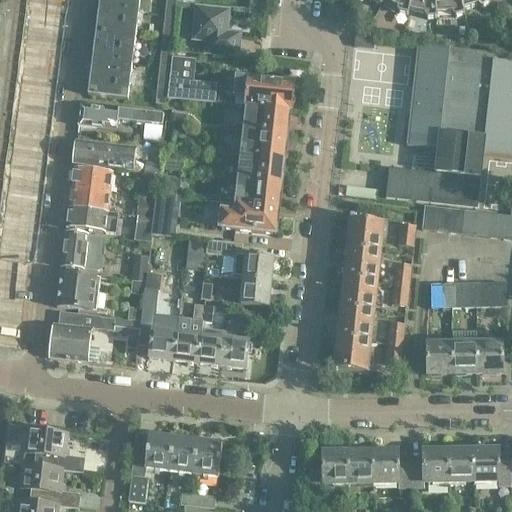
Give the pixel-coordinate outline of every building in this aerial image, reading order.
[(175,12),(176,0),(166,0),(165,11),(175,12)] [(371,0),(372,2),(379,6),(382,6),(384,2),(397,9),(396,12),(398,15),(406,17),(408,15),(409,12),(424,15),(424,18),(426,21),(434,21),(437,19),(437,15),(452,14),(453,17),(455,19),(463,17),(464,14),(463,11),(478,6),(479,9),(482,10),(489,6),(490,3),(488,0),(371,0)] [(135,39),(139,8),(99,3),(95,34),(135,39)] [(194,10),(191,40),(208,42),(206,55),(237,58),(239,36),(225,34),(227,13),(194,10)] [(171,43),(175,12),(165,11),(162,42),(171,43)] [(131,70),(135,39),(95,34),(91,65),(131,70)] [(168,75),(171,43),(162,42),(158,73),(168,75)] [(511,159),(511,64),(494,63),(495,55),(417,47),(405,148),(438,151),(435,175),(479,179),(482,156),(511,159)] [(193,61),(193,58),(176,56),(175,59),(172,59),(167,101),(215,105),(217,85),(193,83),(196,61),(193,61)] [(127,102),(131,70),(91,65),(87,97),(127,102)] [(165,107),(168,75),(158,73),(155,106),(165,107)] [(264,110),(290,113),(293,86),(247,82),(237,81),(234,107),(244,108),(264,110)] [(116,132),(117,123),(145,126),(143,140),(160,142),(163,117),(81,107),(79,128),(116,132)] [(287,137),(290,113),(264,110),(244,108),(244,110),(246,110),(243,132),(287,137)] [(185,136),(187,127),(165,124),(164,133),(185,136)] [(284,161),(287,137),(243,132),(240,157),(259,159),(284,161)] [(134,173),(137,150),(77,142),(73,166),(134,173)] [(284,161),(259,159),(240,157),(237,181),(281,186),(284,161)] [(111,195),(113,175),(73,171),(70,191),(111,195)] [(481,181),(442,177),(389,171),(386,201),(478,211),(481,181)] [(153,192),(154,177),(155,176),(145,174),(143,191),(153,192)] [(279,211),(281,186),(237,181),(235,206),(253,208),(279,211)] [(108,215),(111,195),(70,191),(68,210),(108,215)] [(152,221),(151,228),(152,228),(150,237),(175,241),(180,199),(156,196),(155,199),(152,221)] [(152,221),(155,199),(141,197),(141,199),(139,199),(137,217),(138,218),(138,219),(152,221)] [(279,211),(253,208),(235,206),(234,212),(220,211),(218,230),(276,236),(279,211)] [(435,233),(438,210),(424,208),(421,232),(435,233)] [(116,216),(108,215),(68,210),(65,230),(114,236),(116,216)] [(448,235),(451,211),(438,210),(435,233),(448,235)] [(461,236),(464,213),(451,211),(448,235),(461,236)] [(475,238),(478,214),(464,213),(461,236),(475,238)] [(488,239),(491,216),(478,214),(475,238),(488,239)] [(501,241),(504,217),(491,216),(488,239),(501,241)] [(511,242),(511,217),(504,217),(501,241),(511,242)] [(151,228),(152,221),(138,219),(137,226),(151,228)] [(380,255),(384,225),(349,221),(346,251),(380,255)] [(413,249),(415,228),(400,226),(398,248),(413,249)] [(65,236),(61,269),(102,274),(106,241),(65,236)] [(233,280),(241,281),(270,284),(273,260),(241,256),(243,247),(207,243),(206,256),(235,260),(233,280)] [(202,253),(203,245),(191,244),(190,252),(202,253)] [(377,285),(380,255),(346,251),(343,281),(377,285)] [(145,285),(148,261),(148,260),(133,258),(130,283),(145,285)] [(393,287),(408,288),(411,267),(396,266),(393,287)] [(56,309),(96,314),(100,280),(60,275),(56,309)] [(141,324),(140,328),(154,329),(158,294),(158,293),(159,293),(161,278),(147,276),(145,292),(144,292),(142,311),(141,324)] [(267,309),(270,284),(241,281),(238,306),(267,309)] [(374,315),(377,285),(343,281),(339,311),(374,315)] [(479,310),(491,309),(491,285),(479,286),(479,310)] [(491,285),(491,309),(506,309),(506,285),(491,285)] [(211,303),(212,287),(202,286),(200,302),(211,303)] [(430,311),(443,311),(443,286),(430,287),(430,311)] [(454,310),(455,310),(455,286),(443,286),(443,311),(454,310)] [(467,310),(467,286),(455,286),(455,310),(465,310),(467,310)] [(467,310),(479,310),(479,286),(467,286),(467,310)] [(406,309),(408,288),(393,287),(391,307),(406,309)] [(202,324),(204,308),(194,307),(192,322),(190,322),(189,334),(177,333),(176,335),(173,363),(197,366),(200,338),(201,336),(202,329),(202,324)] [(204,308),(202,324),(202,329),(211,330),(213,309),(204,308)] [(142,311),(129,309),(128,322),(141,324),(142,311)] [(465,310),(455,310),(454,310),(454,328),(465,327),(465,310)] [(370,345),(374,315),(339,311),(336,341),(370,345)] [(253,314),(241,312),(240,317),(244,317),(243,328),(252,329),(252,333),(275,336),(277,317),(253,314)] [(430,323),(438,323),(438,313),(430,313),(430,323)] [(99,322),(100,319),(60,315),(58,327),(53,326),(49,361),(87,365),(87,364),(97,366),(99,350),(89,349),(91,331),(112,334),(113,323),(99,322)] [(165,320),(164,334),(152,332),(148,361),(173,363),(176,335),(177,333),(178,321),(165,320)] [(140,328),(141,324),(128,322),(114,321),(113,335),(139,338),(140,328)] [(387,347),(402,348),(404,327),(389,325),(387,347)] [(224,341),(226,341),(227,335),(215,334),(215,340),(213,339),(213,337),(201,336),(200,338),(197,366),(221,369),(224,341)] [(453,377),(452,346),(452,338),(441,339),(440,346),(426,346),(427,377),(453,377)] [(249,344),(226,341),(224,341),(221,369),(246,372),(249,344)] [(367,375),(370,345),(336,341),(332,371),(367,375)] [(453,377),(477,376),(476,345),(452,346),(453,377)] [(476,345),(477,376),(503,376),(502,345),(476,345)] [(399,368),(402,348),(387,347),(384,366),(399,368)] [(21,468),(63,473),(82,475),(84,462),(64,459),(67,437),(28,432),(24,456),(35,458),(34,467),(21,465),(21,468)] [(169,475),(173,440),(148,437),(144,472),(169,475)] [(192,478),(197,443),(173,440),(169,475),(192,478)] [(192,478),(218,481),(221,446),(197,443),(192,478)] [(449,487),(473,487),(473,452),(447,453),(449,487)] [(511,464),(510,464),(498,464),(498,452),(473,452),(473,487),(475,487),(475,488),(511,488),(511,464)] [(411,491),(410,465),(398,465),(397,453),(372,454),(373,490),(389,490),(389,491),(393,490),(411,491)] [(424,488),(449,487),(447,453),(422,453),(423,465),(410,465),(411,491),(424,491),(424,488)] [(335,491),(347,490),(347,454),(322,455),(322,468),(310,468),(310,491),(323,491),(323,500),(335,499),(335,491)] [(359,490),(373,490),(372,454),(347,454),(347,490),(348,495),(359,495),(359,490)] [(60,495),(63,473),(21,468),(18,492),(31,493),(29,503),(17,501),(17,503),(58,509),(78,511),(80,497),(60,495)] [(145,506),(148,481),(131,479),(128,504),(145,506)] [(190,508),(191,496),(182,495),(180,507),(190,508)] [(191,496),(190,508),(214,511),(215,499),(191,496)] [(313,511),(316,500),(301,498),(299,511),(303,511),(313,511)] [(57,511),(58,509),(17,503),(15,511),(57,511)]
